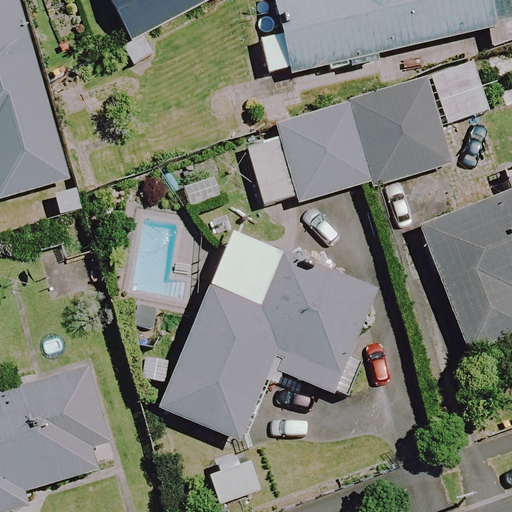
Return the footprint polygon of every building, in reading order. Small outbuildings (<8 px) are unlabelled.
[(0,0),(0,206),(68,186),(13,0),(0,0)] [(156,60),(145,39),(217,1),(216,0),(104,0),(129,47),(119,52),(130,73),(156,60)] [(511,48),(511,0),(270,0),(279,40),(258,44),(265,81),(487,37),(490,52),(511,48)] [(348,107),(371,187),(373,194),(448,170),(436,134),(486,118),(469,67),(348,107)] [(371,187),(348,107),(274,131),(277,143),(243,154),(262,212),(294,202),(297,211),(371,187)] [(511,163),(496,170),(508,200),(417,235),(465,360),(511,341),(511,163)] [(178,181),(189,213),(220,202),(210,171),(178,181)] [(267,374),(343,405),(357,371),(345,366),(373,298),(283,261),(273,286),(220,264),(158,417),(191,431),(180,459),(225,477),(267,374)] [(27,511),(23,498),(96,477),(87,447),(102,442),(80,366),(13,385),(16,395),(0,399),(0,511),(27,511)]
